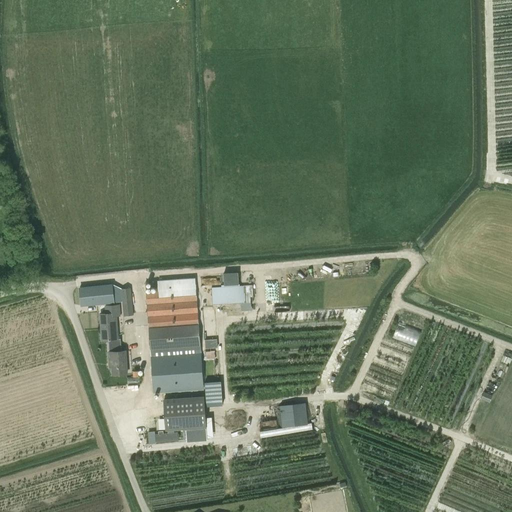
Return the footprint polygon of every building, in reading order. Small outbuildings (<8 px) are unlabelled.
[(145,281),(150,349),(151,356),(153,393),(204,389),(201,353),(196,278),(145,281)] [(113,284),(80,287),(81,306),(114,303),(113,284)] [(212,304),(241,303),(251,302),(250,297),(253,297),(253,285),(240,285),(240,286),(212,287),(212,304)] [(121,289),(123,305),(125,316),(134,315),(130,288),(121,289)] [(108,340),(108,347),(121,346),(121,338),(118,339),(116,316),(120,316),(119,305),(105,306),(106,314),(100,314),(102,341),(108,340)] [(418,346),(423,330),(399,323),(394,339),(418,346)] [(121,346),(108,347),(109,363),(112,362),(113,375),(127,374),(125,351),(122,351),(121,346)] [(206,406),(222,405),(221,381),(205,382),(206,406)] [(481,399),(489,402),(492,395),(484,392),(481,399)] [(174,430),(177,429),(206,427),(204,397),(164,399),(166,430),(168,430),(168,433),(155,434),(155,441),(156,441),(178,440),(178,433),(174,433),(174,430)] [(303,402),(278,405),(280,427),(306,424),(303,402)]
